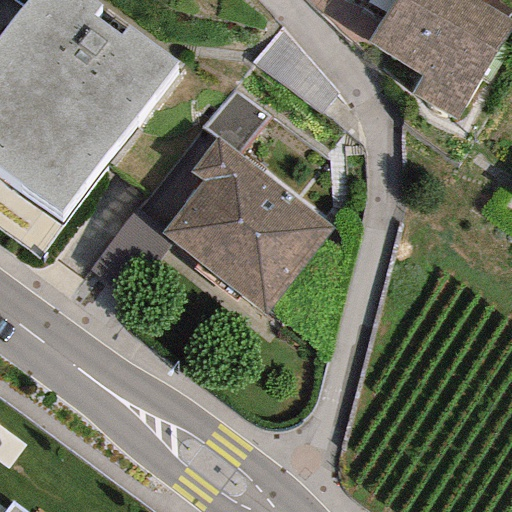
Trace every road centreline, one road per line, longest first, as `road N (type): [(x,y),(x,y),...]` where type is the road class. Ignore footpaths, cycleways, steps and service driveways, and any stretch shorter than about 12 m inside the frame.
road 1 (residential): [(282,511),(314,457),(384,217),(386,180),(380,142),(355,86),(275,0)]
road 2 (tertiary): [(264,511),(0,306)]
